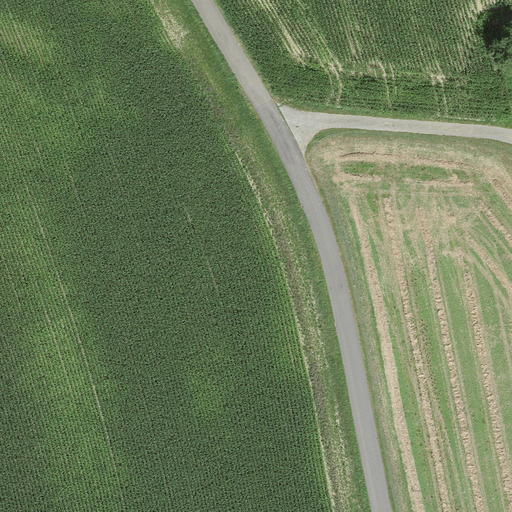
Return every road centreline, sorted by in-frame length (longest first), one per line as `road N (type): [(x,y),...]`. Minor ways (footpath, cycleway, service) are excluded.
road 1 (unclassified): [(385,511),(347,324),(306,201),(198,0)]
road 2 (track): [(511,139),(313,121),(274,132)]
